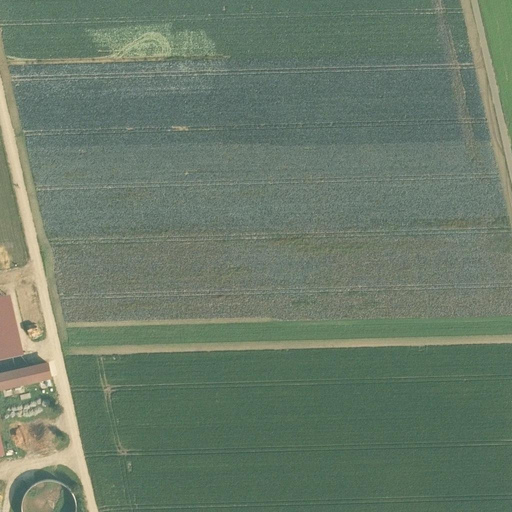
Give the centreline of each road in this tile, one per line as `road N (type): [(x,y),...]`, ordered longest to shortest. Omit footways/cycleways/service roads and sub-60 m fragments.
road 1 (track): [(0,100),(92,511)]
road 2 (track): [(511,173),(473,0)]
